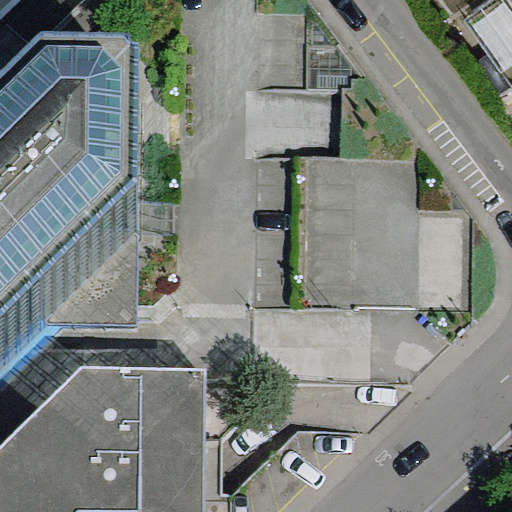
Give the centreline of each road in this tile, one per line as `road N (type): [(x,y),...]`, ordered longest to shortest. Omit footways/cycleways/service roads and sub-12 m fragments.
road 1 (residential): [(511,190),(374,0)]
road 2 (residential): [(361,511),(511,371)]
